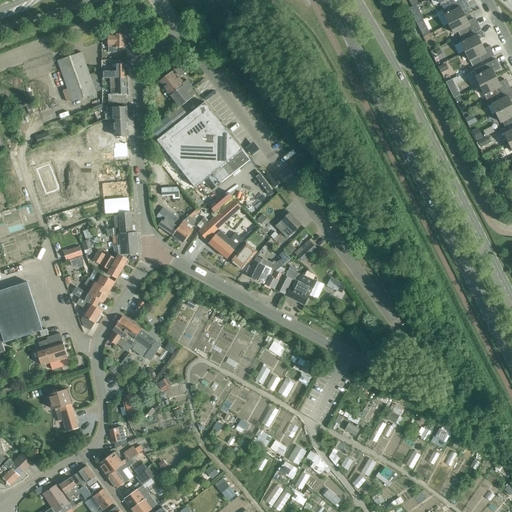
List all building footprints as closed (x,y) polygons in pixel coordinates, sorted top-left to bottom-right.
[(445,16),(449,24),(466,16),(463,11),(469,8),(467,5),(468,4),(466,0),(461,0),(448,7),(451,12),(445,16)] [(417,14),(420,21),(426,18),(422,11),(417,14)] [(459,31),(461,36),(480,27),(477,21),(475,22),(473,19),(468,21),(466,16),(449,24),(454,34),(459,31)] [(461,43),(465,52),(482,44),(480,38),(484,36),(480,27),(461,36),(464,42),(461,43)] [(115,34),(109,34),(109,44),(109,50),(113,50),(113,45),(115,44),(115,48),(125,47),(124,34),(115,34)] [(482,44),(465,52),(470,62),(471,61),(474,66),(495,55),(490,46),(485,49),(482,44)] [(96,72),(89,75),(82,53),(58,61),(72,102),(96,94),(95,92),(102,90),(96,72)] [(476,76),(480,86),(497,78),(494,72),(499,69),(497,66),(499,65),(496,59),(474,70),(477,76),(476,76)] [(183,73),(188,69),(183,63),(174,70),(178,75),(183,72),(183,73)] [(438,67),(441,73),(449,69),(446,63),(438,67)] [(116,72),(103,72),(103,78),(110,79),(126,79),(125,78),(126,65),(125,65),(116,65),(116,72)] [(188,92),(193,88),(187,80),(183,83),(179,78),(177,79),(171,72),(160,82),(180,107),(192,98),(188,92)] [(488,100),(492,98),(492,97),(511,88),(508,83),(506,83),(504,79),(499,82),(497,78),(480,86),(485,95),(488,100)] [(126,79),(110,79),(111,89),(116,88),(116,94),(108,95),(109,104),(127,103),(126,79)] [(492,104),(497,114),(511,105),(511,103),(510,100),(511,99),(511,90),(511,88),(492,97),(492,98),(495,103),(492,104)] [(457,90),(451,93),(454,98),(460,95),(457,90)] [(204,103),(157,140),(195,188),(203,181),(211,191),(250,160),(242,150),(239,147),(233,138),(204,103)] [(506,121),(508,125),(511,123),(511,105),(497,114),(501,123),(506,121)] [(113,120),(113,119),(127,119),(127,107),(107,108),(108,114),(105,114),(105,120),(113,120)] [(465,119),(469,126),(477,123),(473,115),(465,119)] [(114,129),(114,137),(113,137),(113,142),(117,142),(117,153),(114,154),(114,160),(130,159),(127,119),(113,119),(113,120),(114,125),(111,125),(111,129),(114,129)] [(478,128),(472,131),(477,141),(483,138),(478,128)] [(36,136),(39,144),(51,139),(48,132),(36,136)] [(483,139),(477,141),(481,148),(486,145),(483,139)] [(162,196),(173,195),(173,199),(180,199),(179,188),(161,189),(162,196)] [(215,199),(222,206),(228,200),(222,194),(215,199)] [(260,203),(253,209),(256,213),(264,207),(260,203)] [(159,226),(172,235),(181,223),(183,222),(163,208),(156,218),(162,221),(159,226)] [(224,209),(215,217),(199,232),(206,240),(222,225),(228,219),(227,218),(229,216),(227,214),(228,213),(224,209)] [(181,223),(172,235),(183,243),(192,230),(190,229),(195,222),(191,218),(197,213),(195,211),(183,221),(183,222),(181,223)] [(119,216),(113,217),(114,228),(120,228),(120,234),(118,234),(118,236),(116,236),(117,246),(118,255),(128,260),(131,254),(138,254),(139,253),(137,232),(133,232),(132,213),(119,214),(119,216)] [(275,226),(281,233),(296,219),(289,213),(275,226)] [(265,224),(268,217),(261,214),(258,221),(265,224)] [(197,226),(201,229),(207,221),(202,217),(197,226)] [(296,219),(281,233),(287,239),(301,225),(296,219)] [(210,244),(227,258),(237,247),(238,248),(243,241),(235,234),(230,240),(220,232),(210,244)] [(117,246),(116,236),(112,236),(114,253),(112,257),(110,256),(105,253),(104,255),(99,252),(93,261),(109,271),(107,274),(116,279),(128,260),(118,255),(117,246)] [(81,242),(84,251),(93,248),(92,247),(96,245),(94,238),(81,242)] [(295,253),(297,256),(302,262),(317,249),(312,243),(311,244),(309,241),(295,253)] [(230,261),(241,270),(256,252),(245,243),(230,261)] [(69,260),(85,254),(81,244),(65,250),(69,260)] [(287,260),(292,254),(286,249),(281,254),(287,260)] [(250,266),(246,273),(253,277),(252,279),(263,284),(268,276),(272,277),(275,271),(276,272),(281,267),(283,266),(279,261),(277,263),(274,261),(273,263),(263,258),(262,260),(256,257),(251,267),(250,266)] [(292,283),(293,282),(300,276),(288,270),(286,275),(283,273),(285,270),(281,267),(276,272),(275,271),(272,277),(268,276),(263,284),(285,295),(291,283),(292,283)] [(94,271),(89,279),(97,283),(110,291),(115,283),(94,271)] [(300,276),(293,282),(286,295),(304,305),(309,295),(309,296),(313,289),(310,287),(313,280),(302,275),(300,276)] [(86,293),(82,300),(96,308),(100,302),(103,303),(110,291),(97,283),(89,279),(89,278),(88,278),(84,285),(88,287),(89,287),(91,288),(88,294),(86,293)] [(340,300),(347,292),(332,278),(325,286),(340,300)] [(2,343),(43,331),(27,282),(0,290),(0,352),(5,351),(2,343)] [(95,323),(102,311),(99,310),(96,308),(80,299),(77,304),(87,310),(83,316),(81,320),(83,327),(90,331),(95,323)] [(140,301),(136,307),(141,310),(145,304),(140,301)] [(131,345),(133,346),(136,341),(134,339),(141,330),(122,317),(112,331),(114,332),(108,340),(115,345),(120,337),(124,340),(119,347),(126,352),(131,345)] [(136,341),(133,346),(130,350),(138,354),(144,358),(144,357),(147,359),(150,359),(153,355),(152,353),(149,350),(156,341),(141,330),(134,339),(136,341)] [(41,366),(50,363),(51,367),(62,364),(61,360),(68,357),(60,334),(47,338),(48,340),(38,343),(41,350),(37,351),(41,366)] [(275,339),(270,350),(281,355),(287,345),(275,339)] [(232,356),(240,362),(243,358),(235,352),(232,356)] [(126,357),(113,373),(119,377),(131,361),(126,357)] [(109,370),(113,373),(120,365),(115,361),(109,370)] [(257,380),(266,384),(274,369),(265,365),(257,380)] [(278,390),(283,377),(273,374),(269,387),(278,390)] [(168,376),(158,383),(163,390),(173,383),(168,376)] [(287,377),(280,392),(290,397),(297,382),(287,377)] [(60,411),(65,428),(66,432),(78,428),(71,404),(67,389),(48,395),(53,410),(55,409),(56,412),(60,411)] [(135,393),(127,393),(126,403),(135,403),(135,393)] [(370,420),(378,404),(371,401),(363,417),(370,420)] [(386,422),(380,420),(372,440),(378,442),(382,433),(390,436),(395,424),(400,426),(407,408),(393,402),(386,422)] [(158,405),(147,411),(150,418),(161,412),(158,405)] [(273,405),(264,423),(273,428),(282,409),(273,405)] [(238,429),(247,433),(251,423),(243,419),(238,429)] [(219,433),(225,425),(219,421),(214,430),(219,433)] [(350,422),(346,430),(361,437),(364,429),(350,422)] [(418,436),(428,441),(434,430),(424,425),(418,436)] [(122,427),(118,428),(109,430),(112,443),(125,440),(122,427)] [(441,427),(434,441),(446,446),(452,432),(441,427)] [(260,429),(255,441),(268,447),(274,435),(260,429)] [(98,464),(107,477),(126,463),(133,458),(143,451),(139,445),(125,455),(127,458),(121,462),(114,453),(98,464)] [(295,446),(292,461),(303,463),(307,448),(295,446)] [(336,463),(343,456),(335,449),(329,455),(336,463)] [(407,464),(416,468),(423,454),(414,450),(407,464)] [(430,461),(437,464),(442,453),(435,450),(430,461)] [(324,475),(331,466),(313,451),(308,457),(315,463),(312,466),(324,475)] [(454,466),(460,454),(453,451),(448,463),(454,466)] [(23,454),(18,458),(28,468),(32,463),(23,454)] [(343,460),(350,467),(355,462),(348,455),(343,460)] [(264,456),(258,467),(265,470),(270,459),(264,456)] [(28,468),(18,458),(14,463),(23,472),(28,468)] [(126,463),(107,477),(116,489),(132,477),(126,469),(136,462),(133,458),(126,463)] [(370,458),(363,472),(371,476),(378,462),(370,458)] [(10,486),(20,476),(10,467),(14,463),(9,459),(0,468),(0,481),(5,486),(7,483),(10,486)] [(134,470),(138,475),(146,469),(143,464),(134,470)] [(282,472),(294,479),(299,472),(286,464),(282,472)] [(378,477),(389,484),(396,472),(385,465),(378,477)] [(211,466),(205,471),(212,479),(218,474),(211,466)] [(74,476),(82,487),(94,478),(86,467),(74,476)] [(304,470),(296,486),(304,490),(312,474),(304,470)] [(136,478),(142,486),(151,479),(145,471),(136,478)] [(353,483),(359,489),(368,479),(362,473),(353,483)] [(66,481),(59,486),(68,499),(74,496),(75,498),(81,494),(80,491),(79,490),(71,478),(66,481)] [(221,480),(215,485),(216,486),(216,487),(221,493),(229,487),(224,480),(222,482),(221,480)] [(267,501),(284,511),(293,494),(277,484),(267,501)] [(50,511),(66,511),(71,509),(56,486),(43,495),(50,506),(53,509),(49,511),(50,511)] [(145,490),(142,486),(124,499),(133,511),(148,511),(158,506),(149,493),(151,492),(148,487),(145,490)] [(233,486),(225,492),(231,501),(239,495),(233,486)] [(84,487),(79,490),(80,491),(81,494),(85,499),(89,496),(84,488),(84,487)] [(336,505),(342,498),(330,488),(324,495),(336,505)] [(306,489),(303,493),(301,491),(295,498),(305,505),(313,494),(306,489)] [(90,499),(98,510),(99,511),(100,511),(113,503),(103,490),(90,499)]
